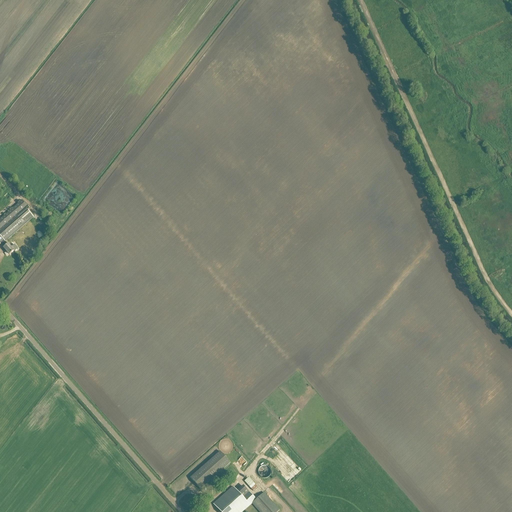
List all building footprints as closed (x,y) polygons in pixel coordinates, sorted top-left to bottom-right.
[(6,243),(33,218),(32,217),(27,211),(29,209),(23,201),(0,220),(0,245),(1,245),(4,248),(3,249),(9,256),(14,251),(8,244),(7,245),(6,243)] [(200,490),(230,463),(220,452),(190,478),(200,490)] [(269,477),(271,473),(269,468),(265,466),(260,467),(258,472),(260,476),(264,478),(269,477)] [(257,488),(248,478),(244,482),(253,492),(257,488)] [(311,489),(316,484),(313,480),(307,485),(311,489)] [(244,486),(238,492),(233,487),(213,505),(219,511),(243,511),(252,504),(259,511),(277,511),(280,510),(264,493),(256,500),(244,486)] [(308,502),(312,498),(306,493),(302,498),(308,502)]
